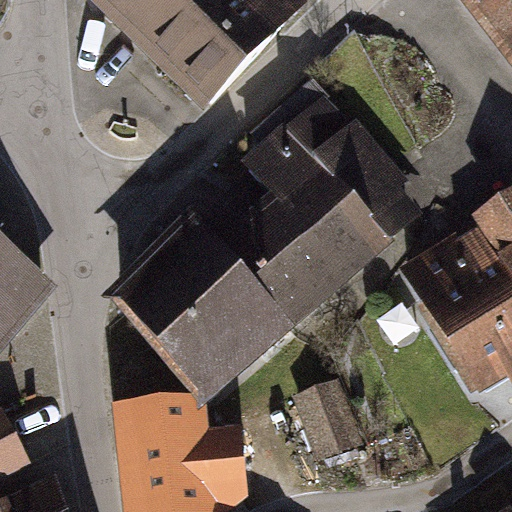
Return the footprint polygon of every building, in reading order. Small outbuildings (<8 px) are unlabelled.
[(290,0),(92,0),(92,1),(198,99),(290,0)] [(511,0),(499,0),(476,18),(511,65),(511,0)] [(123,308),(212,405),(424,210),(335,114),(123,308)] [(511,403),(511,222),(412,294),(499,413),(511,403)] [(0,337),(43,286),(0,249),(0,337)] [(335,373),(283,396),(313,464),(365,441),(335,373)] [(204,411),(122,420),(131,511),(221,511),(222,511),(246,509),(238,438),(207,441),(204,411)] [(2,420),(0,420),(0,490),(31,474),(2,420)] [(52,511),(47,496),(16,511),(52,511)]
